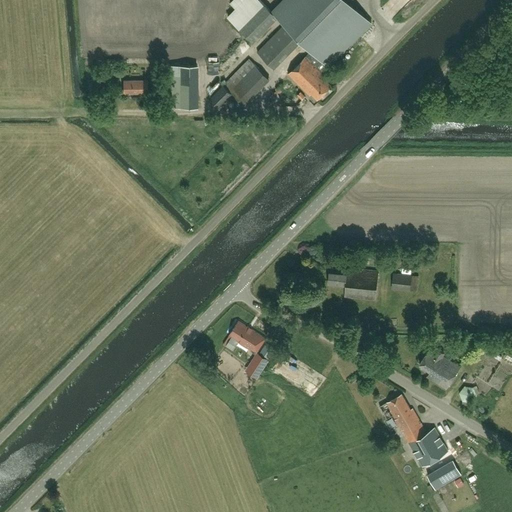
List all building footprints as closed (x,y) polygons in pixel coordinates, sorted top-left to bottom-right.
[(311,93),(317,99),(331,85),(321,75),(323,73),(321,71),(327,65),(328,66),(371,22),(350,0),(283,0),(273,11),(312,50),(288,73),(309,95),(311,93)] [(232,93),(243,104),(269,78),(249,58),(223,84),(224,85),(211,98),(219,106),(232,93)] [(208,63),(208,76),(219,76),(219,64),(208,63)] [(167,66),(159,66),(159,80),(167,80),(167,66)] [(147,80),(123,80),(123,93),(147,93),(147,80)] [(306,96),(301,91),(298,95),(303,99),(306,96)] [(394,264),(399,257),(394,253),(389,261),(394,264)] [(424,264),(431,269),(438,259),(431,254),(424,264)] [(329,268),(328,284),(346,285),(345,296),(376,299),(378,270),(364,269),(364,270),(347,268),(347,269),(329,268)] [(394,273),(392,288),(417,291),(419,276),(394,273)] [(241,322),(231,335),(239,340),(238,340),(256,352),(266,338),(248,326),(241,322)] [(428,349),(420,363),(422,365),(430,371),(427,376),(446,388),(460,366),(443,355),(445,352),(436,347),(434,352),(428,349)] [(248,371),(257,376),(267,358),(259,353),(248,371)] [(286,374),(292,369),(286,362),(280,368),(286,374)] [(461,391),(465,400),(478,396),(475,386),(461,391)] [(390,411),(395,419),(401,428),(422,465),(448,450),(435,427),(427,432),(413,408),(411,409),(402,393),(387,402),(392,410),(390,411)] [(453,460),(428,475),(436,489),(461,474),(453,460)]
